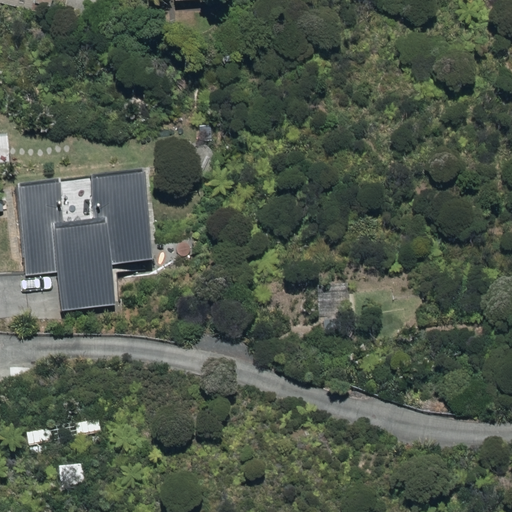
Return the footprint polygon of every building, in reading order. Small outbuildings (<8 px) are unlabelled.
[(0,0),(0,3),(46,10),(48,0),(0,0)] [(118,0),(122,0),(164,0),(166,10),(195,7),(194,0),(118,0)] [(181,157),(181,160),(181,163),(182,165),(183,168),(185,170),(187,173),(189,174),(192,176),(195,176),(198,177),(201,177),(204,176),(206,175),(209,173),(211,171),(213,168),(214,166),(215,163),(215,160),(215,157),(214,154),(213,151),(211,149),(209,147),(207,145),(204,144),(201,143),(198,143),(195,143),(192,144),(190,145),(187,147),(185,149),(183,151),(182,154),(181,157)] [(66,179),(20,183),(28,270),(58,268),(60,289),(62,315),(119,310),(115,266),(155,263),(147,169),(90,174),(95,221),(70,223),(66,179)] [(28,445),(101,432),(98,417),(25,430),(28,445)] [(81,462),(58,465),(60,485),(84,483),(81,462)]
